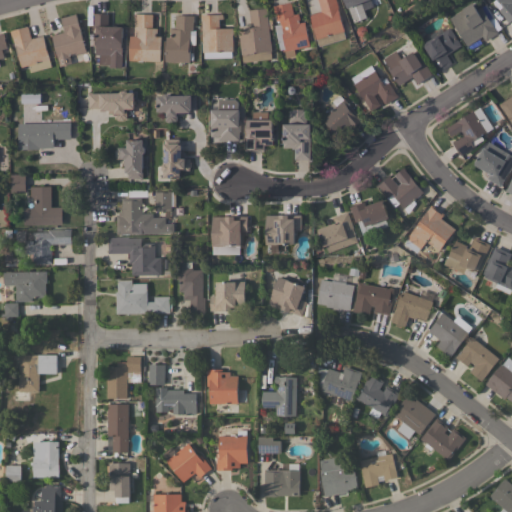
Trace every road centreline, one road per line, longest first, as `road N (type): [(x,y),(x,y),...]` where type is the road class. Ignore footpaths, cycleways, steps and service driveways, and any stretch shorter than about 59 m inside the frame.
road 1 (residential): [(89,173),(87,511)]
road 2 (residential): [(511,58),(344,174),(306,187),(232,182)]
road 3 (residential): [(226,511),(410,509),(455,490),(511,449)]
road 4 (residential): [(335,341),(402,355),(511,440)]
road 5 (residential): [(89,338),(236,338),(266,330)]
road 6 (residential): [(511,227),(447,182),(407,130)]
